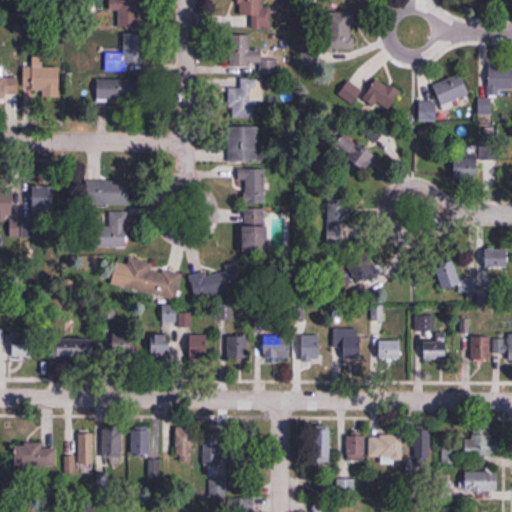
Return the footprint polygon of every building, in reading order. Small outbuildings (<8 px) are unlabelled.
[(264,0),(238,0),(238,27),(271,28),(271,6),(265,6),(264,0)] [(337,40),(349,31),(338,17),(329,24),(334,30),(331,32),(337,40)] [(277,75),(277,59),(267,59),(268,51),(251,51),(251,35),(229,35),(229,74),(251,74),(251,66),(259,66),(259,74),(277,75)] [(43,97),(61,97),(61,65),(44,65),(44,56),(32,56),(32,66),(24,66),(24,91),(43,91),(43,97)] [(18,77),(3,77),(3,66),(0,66),(0,96),(18,97),(18,77)] [(499,89),(511,89),(511,67),(487,68),(487,95),(499,95),(499,89)] [(386,110),(403,95),(384,74),(362,95),(375,109),(381,104),(386,110)] [(434,84),(442,106),(470,96),(462,74),(434,84)] [(254,117),(254,101),(263,101),(263,79),(241,79),(241,88),(230,88),(230,117),(254,117)] [(352,103),(362,92),(349,82),(340,93),(352,103)] [(98,84),(98,104),(140,104),(140,84),(98,84)] [(437,120),(437,102),(420,102),(420,120),(437,120)] [(228,127),(228,162),(260,162),(260,127),(228,127)] [(334,147),(367,173),(379,157),(345,132),(334,147)] [(394,144),(387,133),(378,139),(384,150),(394,144)] [(481,180),(481,157),(454,157),(454,180),(481,180)] [(266,169),(239,169),(239,181),(244,181),(244,203),(266,203),(266,169)] [(131,180),(85,180),(85,205),(131,205),(131,180)] [(78,186),(31,186),(31,210),(78,210),(78,186)] [(0,214),(14,214),(14,188),(0,187),(0,214)] [(328,198),(328,242),(347,242),(347,198),(328,198)] [(269,210),(244,210),(244,250),(269,250),(269,210)] [(128,211),(102,211),(102,247),(128,247),(128,211)] [(485,248),(485,268),(509,268),(509,248),(485,248)] [(347,264),(357,286),(382,275),(372,253),(347,264)] [(177,300),(183,271),(129,259),(123,288),(177,300)] [(444,293),(463,288),(455,261),(437,266),(444,293)] [(237,295),(237,271),(193,272),(193,295),(237,295)] [(176,305),(164,305),(164,322),(176,322),(176,305)] [(362,360),(362,329),(335,329),(335,348),(342,348),(342,360),(362,360)] [(0,356),(34,357),(35,333),(10,332),(10,334),(0,333),(0,356)] [(137,356),(136,333),(113,334),(114,357),(137,356)] [(214,334),(190,334),(190,355),(214,355),(214,334)] [(509,340),(498,340),(498,354),(508,354),(508,362),(511,362),(511,334),(509,334),(509,340)] [(171,357),(171,335),(152,335),(152,357),(171,357)] [(250,358),(250,335),(228,335),(228,358),(250,358)] [(289,337),(264,337),(264,360),(289,360),(289,337)] [(296,337),(296,361),(323,361),(323,337),(296,337)] [(491,338),(472,338),(472,362),(491,362),(491,338)] [(94,359),(94,339),(57,339),(57,359),(94,359)] [(379,341),(379,360),(402,360),(402,341),(379,341)] [(425,341),(425,361),(447,361),(447,341),(425,341)] [(132,426),(132,455),(151,455),(151,426),(132,426)] [(177,463),(193,463),(193,426),(177,426),(177,463)] [(123,428),(103,428),(103,457),(123,457),(123,428)] [(330,429),(316,429),(316,445),(305,445),(305,463),(330,463),(330,429)] [(431,429),(415,429),(415,465),(431,465),(431,429)] [(205,465),(222,465),(222,433),(205,433),(205,465)] [(365,461),(365,435),(347,435),(347,461),(365,461)] [(403,460),(403,436),(370,436),(370,460),(403,460)] [(442,464),(458,464),(458,440),(442,440),(442,464)] [(57,467),(57,448),(42,448),(42,444),(20,444),(20,467),(57,467)] [(161,476),(160,461),(148,462),(149,477),(161,476)] [(498,492),(498,472),(466,472),(466,492),(498,492)] [(354,480),(337,480),(337,497),(355,497),(354,480)] [(252,511),(253,499),(231,499),(230,511),(252,511)] [(313,511),(333,511),(333,502),(313,502),(313,511)]
